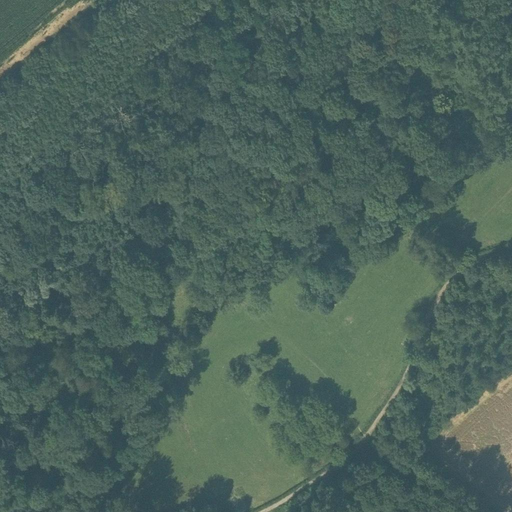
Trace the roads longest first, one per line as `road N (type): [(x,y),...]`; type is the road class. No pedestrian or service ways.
road 1 (track): [(365,438),(401,385),(437,296),(462,272),(511,248)]
road 2 (track): [(265,511),(365,438)]
